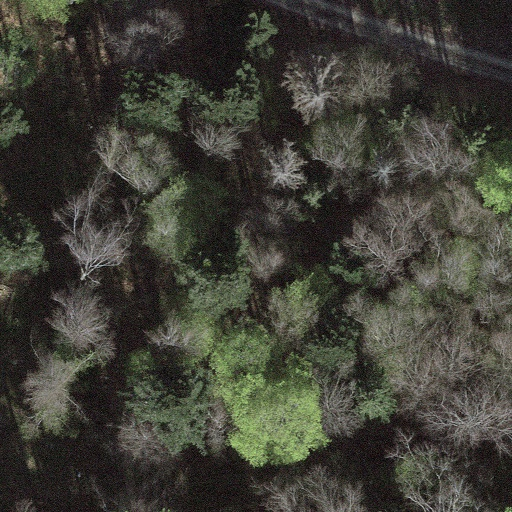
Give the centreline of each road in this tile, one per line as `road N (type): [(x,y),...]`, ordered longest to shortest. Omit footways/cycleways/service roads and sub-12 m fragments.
road 1 (track): [(511,432),(131,469),(0,459)]
road 2 (track): [(511,66),(306,0)]
